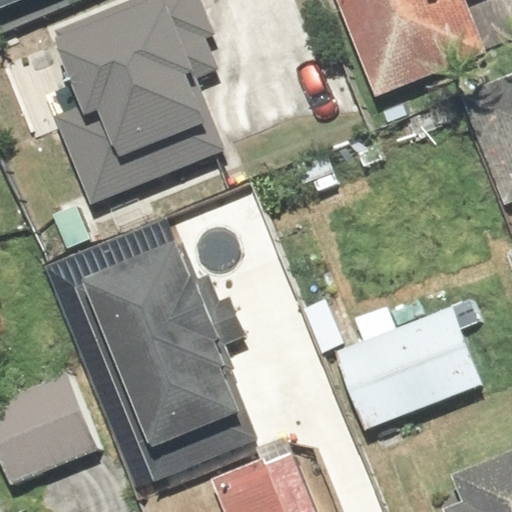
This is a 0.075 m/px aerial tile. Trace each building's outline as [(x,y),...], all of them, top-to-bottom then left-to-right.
[(0,0),(0,10),(25,0),(0,0)] [(216,35),(203,0),(123,0),(54,25),(85,109),(63,117),(92,198),(227,150),(201,76),(217,70),(206,39),(216,35)] [(358,0),(396,95),(502,53),(480,0),(358,0)] [(511,74),(477,89),(511,176),(511,74)] [(228,280),(209,232),(111,272),(180,443),(273,406),(246,337),(260,332),(238,276),(228,280)] [(499,386),(471,307),(354,349),(383,428),(499,386)] [(114,447),(82,371),(0,404),(0,411),(29,482),(114,447)] [(232,477),(245,511),(334,511),(311,448),(232,477)] [(511,511),(511,450),(477,465),(491,501),(468,511),(511,511)] [(15,511),(0,470),(0,511),(15,511)]
